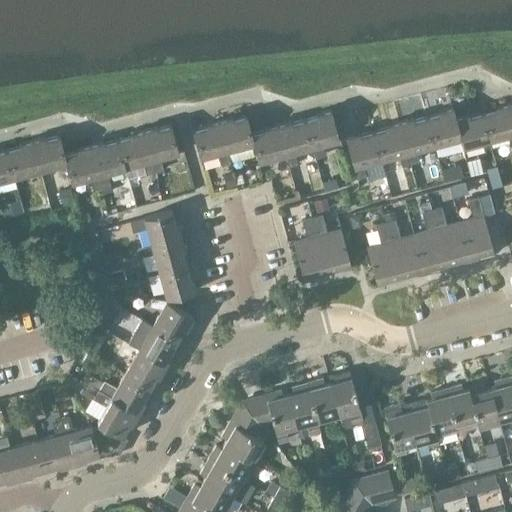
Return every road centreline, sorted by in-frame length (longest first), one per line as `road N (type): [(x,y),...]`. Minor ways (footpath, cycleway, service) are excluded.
road 1 (unclassified): [(65,509),(80,492),(143,469),(210,358),(255,338)]
road 2 (unclassified): [(255,338),(340,318),(401,342),(511,312)]
road 3 (residential): [(255,338),(230,197)]
